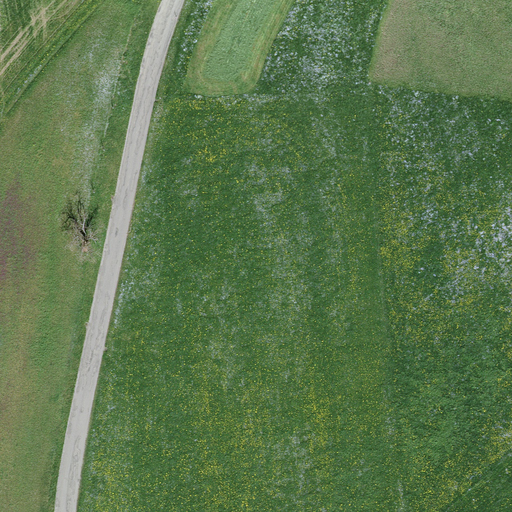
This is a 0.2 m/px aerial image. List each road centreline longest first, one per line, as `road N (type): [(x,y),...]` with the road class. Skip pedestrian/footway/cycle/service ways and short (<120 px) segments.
road 1 (unclassified): [(173,0),(145,92),(64,511)]
road 2 (track): [(0,117),(43,56),(98,0)]
